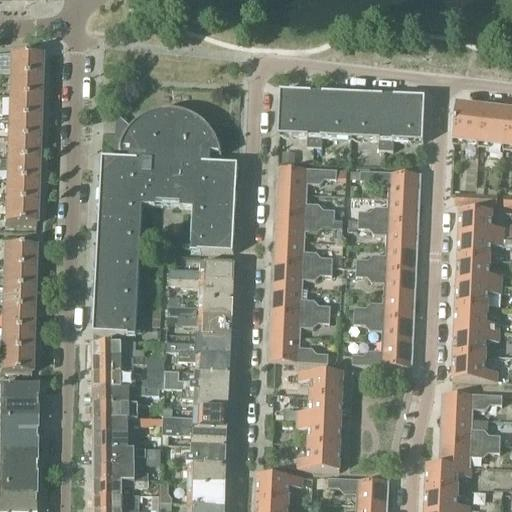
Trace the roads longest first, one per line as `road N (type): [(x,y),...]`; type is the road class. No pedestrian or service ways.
road 1 (residential): [(441,84),(274,65),(265,78),(240,511)]
road 2 (residential): [(74,28),(70,220),(80,250),(78,332),(67,353),(64,511)]
road 3 (residential): [(441,84),(430,374),(412,511)]
